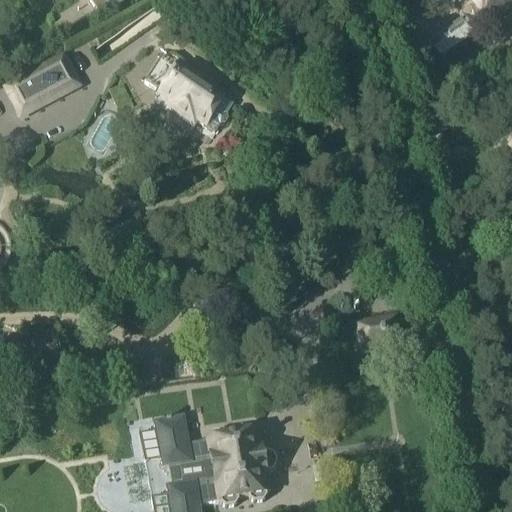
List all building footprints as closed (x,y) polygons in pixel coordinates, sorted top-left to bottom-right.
[(87,0),(88,1),(95,13),(106,7),(106,8),(117,1),(118,0),(87,0)] [(466,0),(467,1),(469,4),(471,7),(470,12),(474,18),(479,19),(481,21),(484,20),(486,18),(490,23),(511,9),(510,8),(507,4),(511,1),(510,0),(466,0)] [(153,105),(155,101),(102,65),(99,67),(87,46),(63,59),(4,90),(0,92),(0,131),(21,121),(79,89),(106,75),(163,113),(164,112),(153,105)] [(203,130),(214,137),(219,130),(224,128),(227,124),(226,119),(232,109),(223,103),(222,98),(161,59),(143,86),(159,96),(155,101),(153,105),(164,112),(165,112),(193,130),(196,126),(203,130)] [(359,352),(360,352),(398,345),(394,322),(355,329),(359,352)] [(0,368),(10,366),(5,343),(3,343),(0,331),(0,368)] [(209,445),(189,449),(183,421),(153,425),(155,435),(138,438),(151,511),(199,511),(199,509),(220,506),(220,507),(225,511),(234,510),(237,506),(236,503),(248,501),(249,503),(253,506),(263,505),(265,500),(265,498),(268,497),(264,477),(266,476),(268,476),(270,475),(271,474),(273,472),(274,471),(275,469),(275,467),(275,466),(275,464),(275,462),(274,461),(273,459),(272,458),(270,457),(269,456),(267,455),(266,455),(264,455),(262,455),(260,456),(257,436),(255,436),(254,434),(249,430),(240,432),(237,437),(237,439),(226,441),(225,440),(221,436),(211,438),(209,442),(209,445)]
